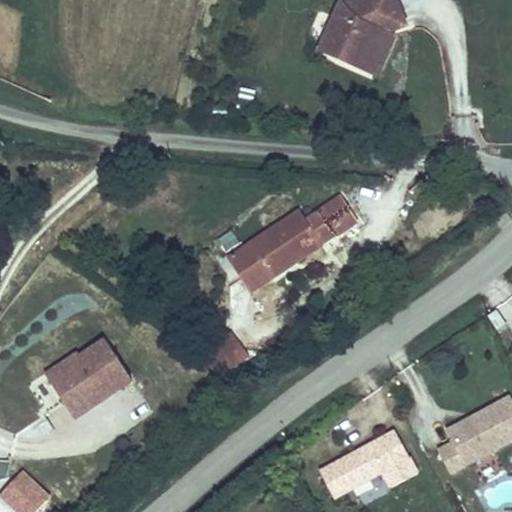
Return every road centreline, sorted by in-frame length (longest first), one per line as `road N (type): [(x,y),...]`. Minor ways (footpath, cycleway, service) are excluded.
road 1 (residential): [(511,167),(440,153),(147,136),(0,111)]
road 2 (tertiary): [(152,511),(351,357),(511,254)]
